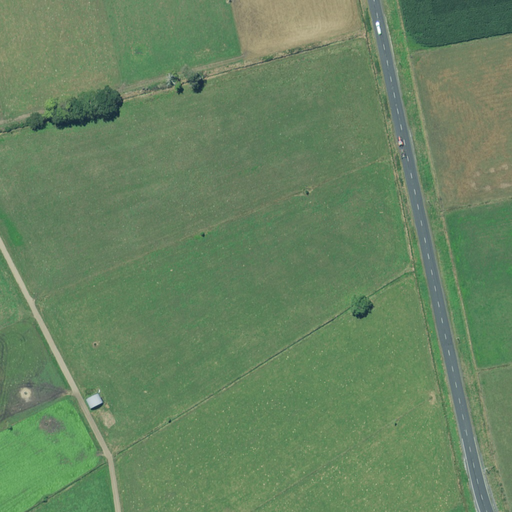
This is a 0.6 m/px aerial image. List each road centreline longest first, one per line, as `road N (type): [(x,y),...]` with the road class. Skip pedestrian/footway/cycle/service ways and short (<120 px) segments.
road 1 (unclassified): [(374,0),(487,511)]
road 2 (track): [(0,213),(109,429),(125,511)]
